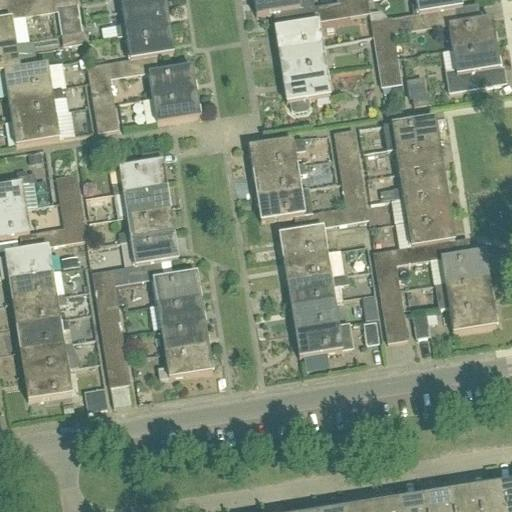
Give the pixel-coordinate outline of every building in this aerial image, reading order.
[(11,25),(20,24),(15,0),(14,0),(3,2),(7,26),(11,25)] [(15,0),(20,24),(30,22),(26,0),(15,0)] [(26,0),(30,22),(41,21),(38,0),(26,0)] [(38,0),(41,21),(53,19),(49,0),(38,0)] [(57,15),(77,12),(74,0),(69,0),(55,2),(57,15)] [(119,0),(122,17),(166,10),(163,0),(119,0)] [(314,28),(312,13),(312,12),(300,14),(297,0),(252,0),(256,21),(274,18),(277,34),(314,28)] [(421,20),(455,15),(461,14),(459,0),(415,0),(419,21),(391,25),(393,41),(423,36),(421,20)] [(348,7),(351,22),(370,19),(368,4),(348,7)] [(321,53),(318,27),(351,22),(348,7),(312,12),(312,13),(314,28),(277,34),(274,34),(278,60),(321,53)] [(126,41),(169,34),(166,10),(122,17),(124,30),(116,31),(117,43),(126,41)] [(59,27),(79,24),(77,12),(57,15),(59,27)] [(452,57),(495,50),(491,25),(458,30),(455,15),(421,20),(423,36),(448,32),(452,57)] [(61,40),(81,37),(79,24),(59,27),(61,40)] [(11,25),(7,26),(0,27),(0,52),(15,50),(11,25)] [(393,41),(391,25),(371,28),(374,43),(393,40),(393,41)] [(132,66),(156,62),(173,59),(169,34),(126,41),(130,66),(106,70),(109,86),(135,82),(132,66)] [(81,37),(61,40),(63,53),(83,50),(81,37)] [(395,53),(393,41),(393,40),(374,43),(375,56),(395,53)] [(0,78),(3,78),(19,76),(15,50),(0,52),(0,78)] [(495,50),(452,57),(456,81),(446,82),(449,99),(486,93),(483,78),(499,75),(495,50)] [(282,84),(325,77),(321,53),(278,60),(282,84)] [(377,68),(397,65),(395,53),(375,56),(377,68)] [(152,105),(195,98),(191,73),(158,78),(156,62),(132,66),(135,82),(148,80),(152,105)] [(379,81),(399,78),(397,65),(377,68),(379,81)] [(89,89),(109,86),(106,70),(86,73),(89,89)] [(7,103),(50,96),(46,72),(19,76),(3,78),(7,103)] [(325,77),(282,84),(286,109),(289,108),(291,117),(294,119),(307,117),(309,114),(308,106),(329,102),(325,77)] [(399,78),(379,81),(382,94),(401,91),(399,78)] [(111,98),(109,86),(89,89),(91,101),(111,98)] [(7,103),(11,127),(54,120),(52,105),(61,104),(60,95),(50,96),(7,103)] [(93,114),(113,111),(111,98),(91,101),(93,114)] [(195,98),(152,105),(156,130),(199,123),(195,98)] [(425,101),(412,102),(413,105),(414,112),(430,110),(429,100),(425,101)] [(95,126),(115,123),(113,111),(93,114),(95,126)] [(54,120),(11,127),(15,152),(58,146),(54,120)] [(115,123),(95,126),(97,140),(117,136),(115,123)] [(387,157),(396,156),(439,149),(435,123),(392,130),(392,131),(383,132),(387,157)] [(336,151),(356,148),(354,136),(334,139),(336,151)] [(297,171),(295,158),(309,156),(307,144),(293,146),(250,153),(253,178),(297,171)] [(338,164),(358,161),(356,148),(336,151),(338,164)] [(399,180),(443,173),(439,149),(396,156),(399,180)] [(340,176),(360,173),(358,161),(338,164),(340,176)] [(114,200),(167,192),(163,167),(120,173),(122,188),(112,190),(114,200)] [(257,202),(301,195),(299,181),(310,179),(308,169),(297,171),(253,178),(257,202)] [(342,189),(362,186),(360,173),(340,176),(342,189)] [(395,205),(403,204),(447,197),(443,173),(399,180),(401,193),(394,194),(395,205)] [(0,218),(26,214),(22,191),(35,189),(34,180),(0,185),(0,218)] [(59,196),(79,193),(77,180),(57,184),(59,196)] [(344,202),(364,199),(362,186),(342,189),(344,202)] [(117,225),(127,223),(171,216),(167,192),(114,200),(117,225)] [(61,209),(81,206),(79,193),(59,196),(61,209)] [(261,227),(295,222),(298,238),(320,234),(318,218),(312,219),(308,194),(301,195),(257,202),(261,227)] [(407,228),(451,221),(447,197),(403,204),(407,228)] [(346,214),(366,211),(364,199),(344,202),(346,214)] [(63,222),(83,218),(81,206),(61,209),(63,222)] [(346,214),(349,230),(368,227),(366,211),(346,214)] [(54,252),(52,236),(30,239),(26,214),(0,218),(0,243),(20,241),(22,257),(48,253),(54,252)] [(346,214),(318,218),(320,234),(298,238),(280,241),(283,266),(327,259),(323,234),(349,230),(346,214)] [(131,247),(174,240),(171,216),(127,223),(130,237),(119,239),(120,249),(131,247)] [(65,234),(85,231),(83,218),(63,222),(65,233),(65,234)] [(414,253),(449,247),(455,246),(451,221),(407,228),(411,253),(393,256),(396,271),(396,272),(416,268),(414,253)] [(65,234),(68,250),(87,246),(85,231),(65,234)] [(68,250),(65,234),(65,233),(52,236),(54,252),(68,250)] [(141,271),(161,268),(178,266),(174,240),(131,247),(135,272),(112,276),(114,291),(143,287),(141,271)] [(445,289),(488,282),(485,257),(451,263),(449,247),(414,253),(416,268),(441,264),(445,289)] [(9,285),(52,278),(48,253),(22,257),(5,260),(9,285)] [(376,275),(396,271),(393,256),(373,259),(376,275)] [(287,290),(331,283),(327,259),(283,266),(287,290)] [(157,310),(201,303),(197,278),(164,284),(161,268),(141,271),(143,287),(153,285),(157,310)] [(398,284),(396,272),(396,271),(376,275),(378,287),(398,284)] [(95,294),(114,291),(112,276),(92,279),(95,294)] [(12,309),(56,302),(52,278),(9,285),(12,309)] [(287,290),(291,314),(335,307),(333,293),(348,291),(346,280),(331,283),(287,290)] [(449,313),(492,307),(488,282),(445,289),(449,313)] [(380,299),(400,296),(398,284),(378,287),(380,299)] [(116,304),(114,291),(95,294),(97,307),(116,304)] [(382,311),(402,308),(400,296),(380,299),(382,311)] [(16,333),(60,326),(58,313),(66,311),(64,301),(56,302),(12,309),(16,333)] [(161,334),(205,328),(201,303),(157,310),(161,334)] [(98,319),(118,316),(116,304),(97,307),(98,319)] [(295,338),(339,331),(335,307),(291,314),(295,338)] [(492,307),(449,313),(452,339),(496,332),(492,307)] [(384,324),(404,321),(402,308),(382,311),(384,324)] [(100,331),(120,328),(118,316),(98,319),(100,331)] [(385,336),(406,333),(404,321),(384,324),(385,336)] [(415,346),(429,343),(426,321),(412,323),(415,346)] [(20,357),(64,350),(62,336),(69,335),(68,325),(60,326),(16,333),(20,357)] [(102,344),(122,340),(120,328),(100,331),(102,344)] [(165,359),(208,352),(205,328),(161,334),(165,359)] [(369,351),(379,350),(376,328),(366,330),(369,351)] [(295,338),(299,363),(351,355),(347,330),(339,331),(295,338)] [(406,333),(385,336),(387,349),(407,346),(406,333)] [(104,356),(124,353),(122,340),(102,344),(104,356)] [(24,381),(68,374),(66,362),(74,360),(72,349),(64,350),(20,357),(24,381)] [(208,352),(165,359),(167,374),(158,375),(159,385),(169,384),(212,377),(208,352)] [(106,368),(126,365),(124,353),(104,356),(106,368)] [(108,381),(128,378),(126,365),(106,368),(108,381)] [(68,374),(24,381),(28,407),(72,400),(68,374)] [(128,378),(108,381),(110,393),(130,390),(128,378)] [(99,416),(107,415),(104,395),(96,396),(99,416)] [(511,511),(511,489),(501,491),(503,511),(511,511)] [(503,511),(501,491),(474,495),(476,511),(503,511)] [(450,511),(476,511),(474,495),(448,499),(450,511)] [(423,511),(450,511),(448,499),(422,504),(423,511)]
